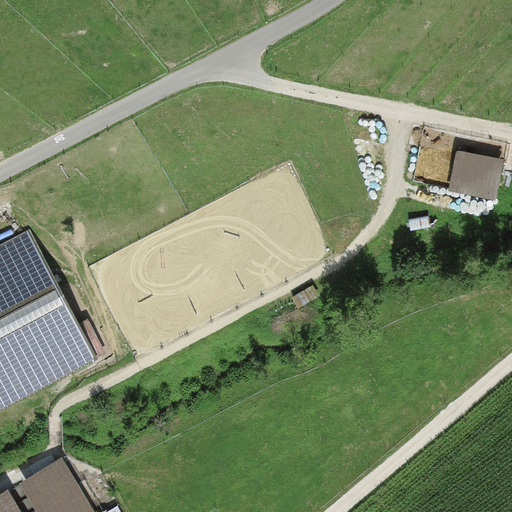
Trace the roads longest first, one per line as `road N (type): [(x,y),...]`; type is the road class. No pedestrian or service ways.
road 1 (residential): [(336,0),(228,64),(0,168)]
road 2 (track): [(228,64),(252,77),(511,132)]
road 3 (track): [(329,511),(511,365)]
